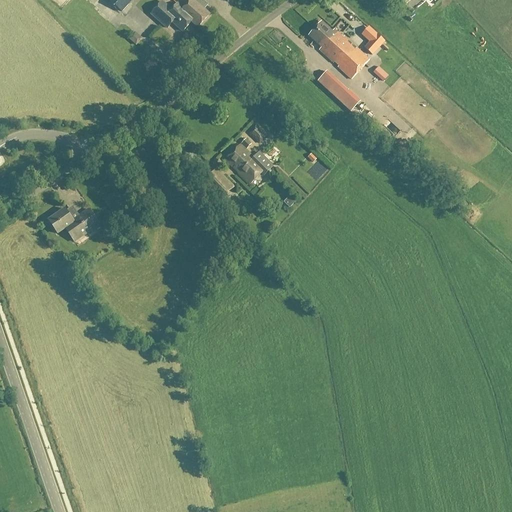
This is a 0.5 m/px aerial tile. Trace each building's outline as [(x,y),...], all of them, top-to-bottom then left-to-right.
[(107,0),(107,1),(121,13),(132,0),(107,0)] [(192,21),(190,23),(196,29),(208,16),(202,11),(206,6),(199,0),(194,0),(192,2),(191,1),(182,11),(183,12),(181,13),(192,21)] [(183,12),(182,11),(176,6),(171,11),(161,2),(149,15),(166,30),(171,24),(181,33),(190,23),(192,21),(181,13),(183,12)] [(331,33),(320,24),(307,38),(320,49),(318,52),(332,65),(333,64),(337,68),(336,69),(350,81),(368,62),(343,38),(342,39),(333,31),(331,33)] [(383,43),(375,36),(364,49),(372,56),(383,44),(383,43)] [(381,71),(378,68),(372,73),(376,76),(381,71)] [(344,92),(324,74),(316,83),(335,101),(344,92)] [(348,111),(358,102),(347,92),(337,101),(348,111)] [(258,145),(264,138),(254,128),(248,135),(258,145)] [(246,150),(250,146),(245,141),(241,146),(246,150)] [(248,187),(264,170),(239,147),(225,162),(238,175),(237,175),(248,187)] [(315,160),(311,155),(307,158),(312,163),(315,160)] [(217,203),(232,188),(215,172),(201,186),(217,203)] [(111,214),(123,205),(115,193),(103,202),(111,214)] [(285,201),(293,207),(298,200),(291,194),(285,201)] [(71,223),(63,211),(47,222),(56,235),(64,230),(73,244),(97,227),(87,212),(71,223)] [(141,239),(134,229),(125,235),(120,229),(116,232),(128,249),(141,239)]
